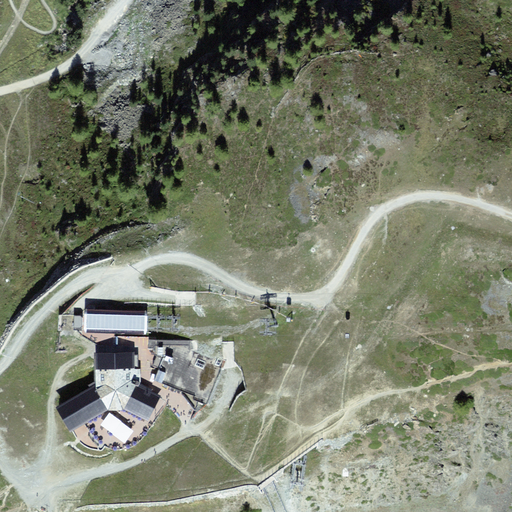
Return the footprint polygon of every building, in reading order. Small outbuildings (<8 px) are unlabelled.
[(146,311),(88,311),(88,330),(88,334),(114,334),(114,336),(145,336),(148,332),(148,323),(148,315),(146,311)] [(102,347),(147,348),(148,340),(148,338),(114,338),(114,336),(114,334),(88,334),(88,330),(85,330),(86,317),(60,316),(60,333),(79,332),(102,347)] [(147,348),(147,349),(153,349),(153,357),(161,360),(155,381),(210,401),(222,359),(187,347),(187,341),(148,340),(147,348)] [(99,384),(59,408),(74,434),(80,444),(89,450),(105,453),(110,450),(125,452),(137,448),(152,432),(157,419),(163,396),(141,385),(142,370),(137,370),(137,353),(98,354),(99,384)] [(282,479),(264,487),(270,501),(286,492),(282,479)]
